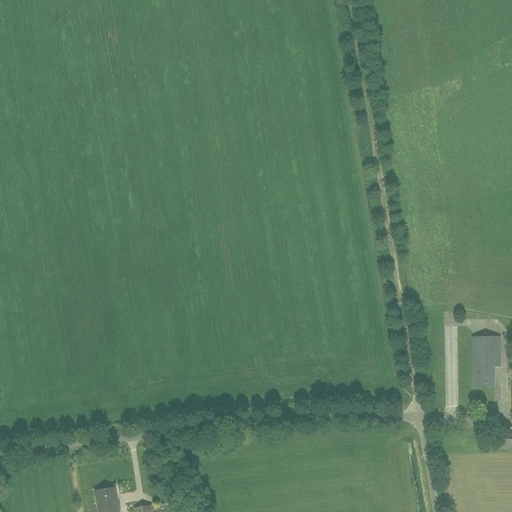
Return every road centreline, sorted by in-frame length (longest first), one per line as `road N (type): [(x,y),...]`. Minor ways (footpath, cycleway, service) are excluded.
road 1 (unclassified): [(511,425),(322,416),(0,454)]
road 2 (track): [(351,0),(420,421)]
